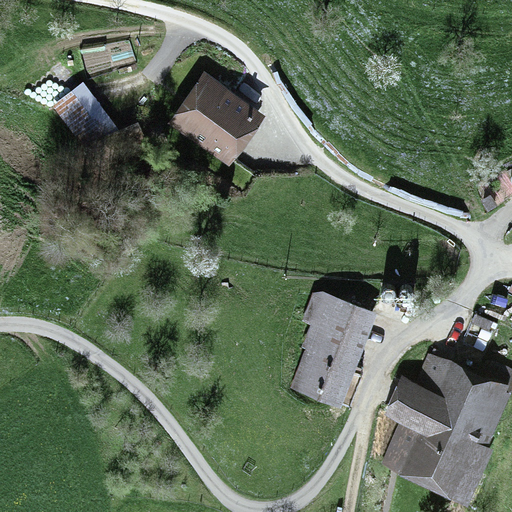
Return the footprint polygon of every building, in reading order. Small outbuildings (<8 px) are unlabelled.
[(254,107),(208,74),(178,115),(224,148),(254,107)] [(80,90),(59,104),(86,142),(106,128),(80,90)] [(138,126),(106,137),(111,152),(143,140),(138,126)] [(330,300),(313,299),(305,322),(316,327),(307,352),(311,353),(297,392),(334,405),(368,315),(330,300)] [(494,390),(505,395),(511,379),(511,376),(490,367),(482,385),(428,361),(415,392),(403,387),(391,414),(403,419),(389,451),(429,469),(425,477),(464,494),(473,474),(470,473),(482,445),(472,440),(494,390)]
